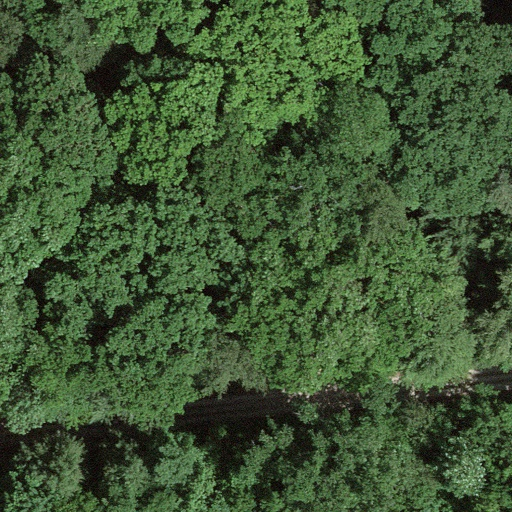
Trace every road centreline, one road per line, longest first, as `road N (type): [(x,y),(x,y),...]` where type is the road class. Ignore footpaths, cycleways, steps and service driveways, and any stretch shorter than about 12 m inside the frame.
road 1 (track): [(310,406),(0,436)]
road 2 (track): [(511,379),(310,406)]
